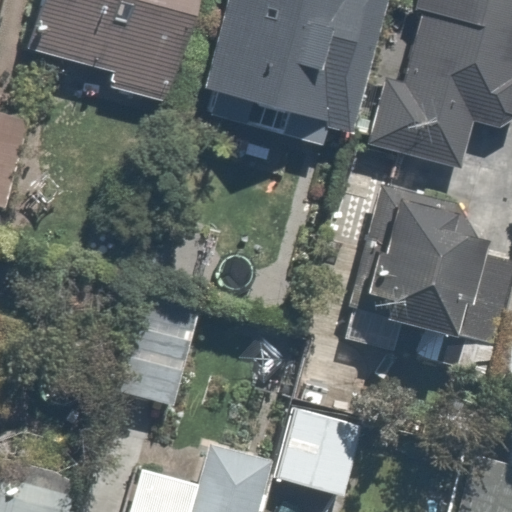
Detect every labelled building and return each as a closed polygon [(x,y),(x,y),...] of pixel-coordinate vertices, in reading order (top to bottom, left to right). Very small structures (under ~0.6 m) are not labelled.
[(41,0),(26,59),(195,105),(223,0),(41,0)] [(223,0),(195,105),(354,148),(394,0),(223,0)] [(511,0),(394,0),(354,148),(348,173),(506,216),(511,194),(511,0)] [(200,324),(131,306),(105,400),(174,419),(200,324)] [(0,419),(16,424),(41,328),(0,317),(0,419)] [(307,332),(265,480),(301,490),(359,506),(401,359),(307,332)] [(511,511),(511,461),(461,448),(442,511),(511,511)] [(294,511),(301,490),(265,480),(202,462),(193,495),(133,478),(123,511),(294,511)] [(0,511),(86,511),(0,487),(0,511)]
